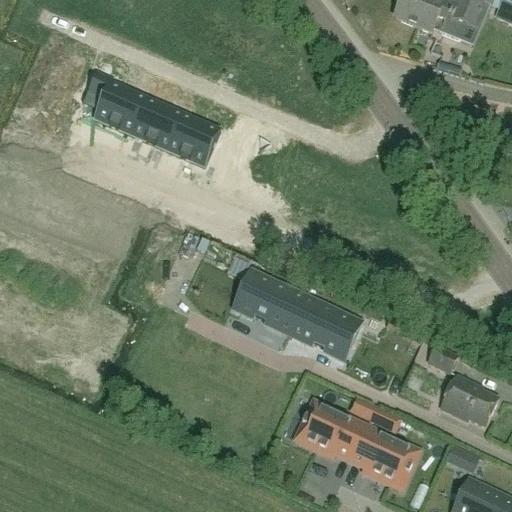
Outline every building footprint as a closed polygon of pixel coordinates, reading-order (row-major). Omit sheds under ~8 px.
[(77,0),(99,10),(103,0),(77,0)] [(103,0),(99,10),(145,30),(157,0),(103,0)] [(425,0),(403,0),(395,22),(432,38),(436,29),(440,31),(439,35),(459,44),(466,28),(475,31),(485,8),(489,10),(491,4),(493,0),(460,0),(455,12),(425,0)] [(201,2),(185,39),(259,71),(275,34),(201,2)] [(511,11),(503,7),(496,22),(511,29),(511,11)] [(95,125),(132,141),(148,104),(114,89),(116,85),(98,76),(88,98),(104,104),(95,125)] [(148,104),(132,141),(169,157),(185,120),(148,104)] [(222,136),(185,120),(169,157),(206,173),(222,136)] [(175,227),(163,255),(204,274),(216,245),(175,227)] [(290,339),(307,303),(253,278),(236,314),(255,323),(257,319),(268,324),(266,328),(290,339)] [(355,343),(362,329),(307,303),(290,339),(314,351),(316,347),(327,352),(325,356),(345,365),(351,350),(352,350),(355,343)] [(450,378),(458,361),(436,350),(428,367),(450,378)] [(202,374),(189,404),(245,430),(259,400),(202,374)] [(486,432),(500,403),(475,391),(476,389),(457,380),(441,414),(467,427),(469,424),(486,432)] [(373,425),(378,414),(366,409),(360,420),(373,425)] [(354,465),(369,433),(320,410),(303,446),(338,462),(339,459),(354,465)] [(384,431),(389,420),(378,414),(373,425),(384,431)] [(367,476),(401,492),(418,456),(369,433),(354,465),(368,472),(367,476)] [(472,469),(476,459),(455,448),(448,463),(457,467),(459,463),(472,469)] [(511,511),(511,504),(471,485),(457,511),(511,511)]
